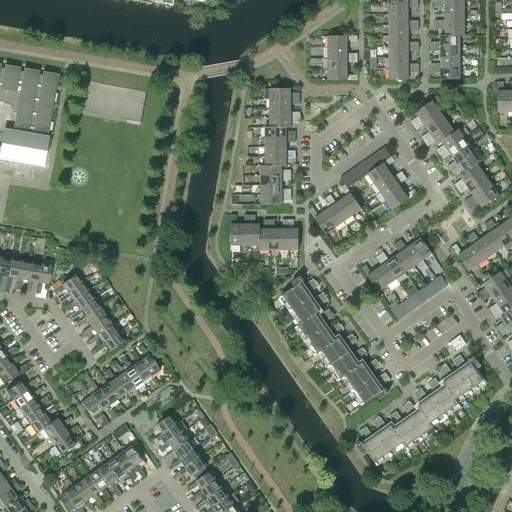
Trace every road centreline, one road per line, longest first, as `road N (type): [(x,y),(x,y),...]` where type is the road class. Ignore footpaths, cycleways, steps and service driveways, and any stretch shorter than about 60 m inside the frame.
road 1 (residential): [(393,133),(438,197),(337,268),(386,336)]
road 2 (residential): [(393,133),(314,187),(314,143),(372,103),(387,125)]
road 3 (residential): [(447,511),(478,440),(511,394)]
